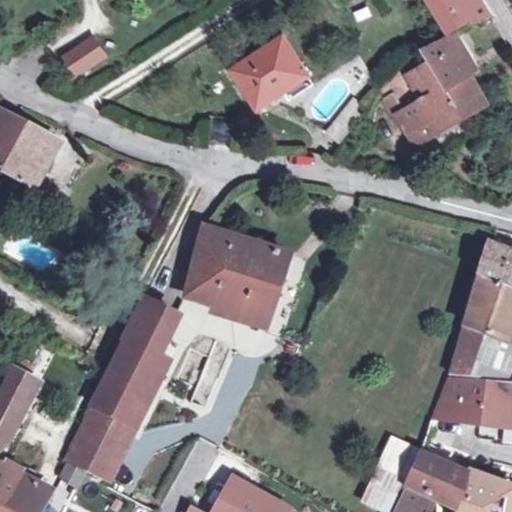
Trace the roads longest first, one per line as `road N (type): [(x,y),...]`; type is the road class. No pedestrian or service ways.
road 1 (residential): [(511,217),(298,165),(242,168),(163,156),(67,122),(0,78)]
road 2 (track): [(202,165),(59,442)]
